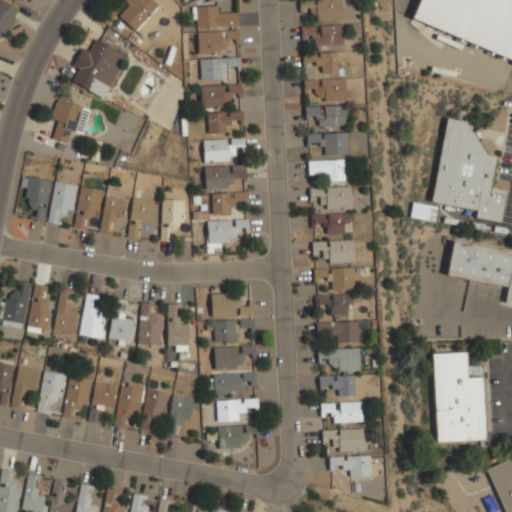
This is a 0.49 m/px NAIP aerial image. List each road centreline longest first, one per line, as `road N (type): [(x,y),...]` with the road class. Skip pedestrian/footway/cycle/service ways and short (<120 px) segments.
road 1 (residential): [(0,438),(263,489),(279,478),(286,449),(266,0)]
road 2 (residential): [(276,268),(166,273),(0,246)]
road 3 (residential): [(72,0),(51,25),(11,123),(0,176)]
